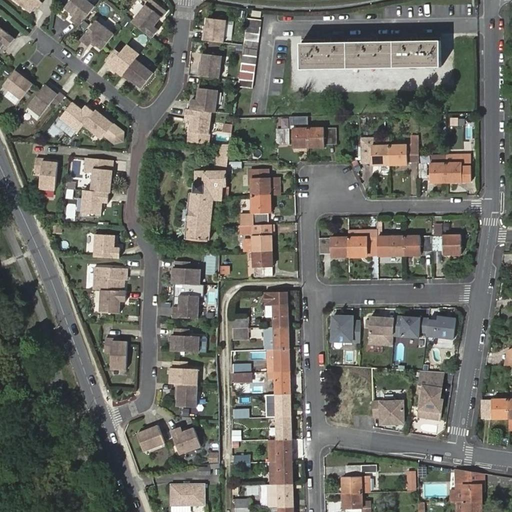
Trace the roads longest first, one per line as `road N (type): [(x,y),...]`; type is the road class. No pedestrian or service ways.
road 1 (residential): [(146,120),(130,210),(151,260),(148,390),(136,408),(102,421)]
road 2 (secondary): [(102,421),(0,166)]
road 3 (residential): [(493,205),(491,0)]
road 4 (residential): [(307,205),(493,205)]
road 5 (residential): [(310,296),(480,293)]
road 6 (residential): [(454,452),(480,293)]
road 7 (residential): [(454,452),(314,430)]
road 8 (residential): [(310,296),(314,430)]
road 9 (residential): [(41,38),(146,120)]
road 10 (residential): [(146,120),(175,83),(185,0)]
